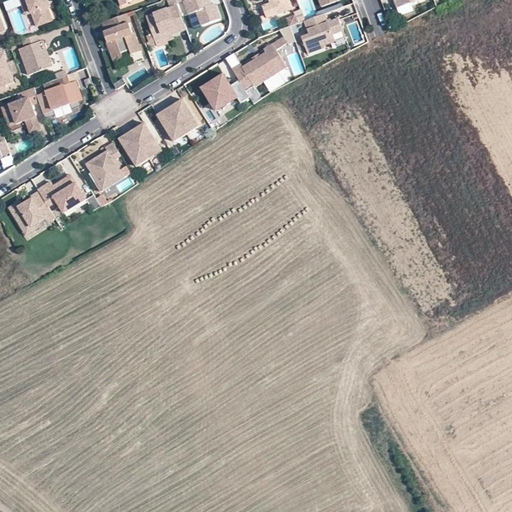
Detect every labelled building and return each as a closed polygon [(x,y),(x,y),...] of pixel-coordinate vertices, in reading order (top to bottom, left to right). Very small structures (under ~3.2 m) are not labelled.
[(32,14),(26,0),(19,0),(26,16),(32,14)] [(26,0),(32,14),(37,27),(52,21),(47,8),(45,3),(48,2),(47,0),(26,0)] [(209,2),(208,0),(182,0),(188,15),(196,12),(201,27),(220,20),(214,5),(211,6),(209,7),(207,3),(209,2)] [(291,9),(287,0),(267,0),(268,0),(272,0),(274,2),(269,4),(261,7),(265,19),(291,9)] [(421,0),(396,0),(399,8),(410,4),(421,0)] [(399,8),(396,9),(399,16),(412,11),(410,4),(399,8)] [(177,7),(147,18),(155,41),(179,33),(185,30),(183,23),(179,12),(177,7)] [(300,11),(293,13),(294,16),(285,20),(288,28),(304,22),(300,11)] [(130,24),(126,14),(101,23),(105,32),(103,33),(101,34),(105,45),(108,44),(109,49),(110,52),(113,62),(122,58),(121,54),(129,51),(131,55),(140,52),(133,34),(132,34),(129,24),(130,24)] [(338,19),(326,23),(324,15),(304,22),(309,35),(301,38),(307,55),(325,49),(324,46),(323,43),(333,39),(332,35),(342,31),(338,19)] [(39,42),(36,35),(22,40),(25,47),(20,49),(29,75),(52,67),(46,49),(42,50),(39,42)] [(285,36),(273,44),(277,50),(289,42),(285,36)] [(288,67),(273,44),(265,49),(267,53),(254,60),(244,67),(242,64),(233,69),(240,80),(247,90),(254,85),(256,87),(288,67)] [(227,59),(233,69),(242,64),(235,54),(227,59)] [(0,91),(7,89),(6,85),(14,83),(4,56),(0,57),(0,91)] [(55,73),(58,79),(68,75),(66,69),(55,73)] [(225,75),(212,83),(214,86),(227,78),(225,75)] [(212,83),(203,89),(218,111),(239,98),(242,103),(251,97),(247,90),(240,80),(232,86),(227,78),(214,86),(212,83)] [(47,92),(38,95),(40,102),(47,119),(56,115),(54,110),(71,104),(72,109),(82,105),(80,100),(83,99),(76,81),(56,88),(53,80),(44,84),(47,92)] [(38,95),(35,87),(27,90),(30,98),(3,109),(7,118),(14,115),(17,124),(26,121),(31,134),(42,130),(33,105),(40,102),(38,95)] [(200,126),(184,100),(175,106),(177,109),(170,113),(168,110),(158,116),(175,142),(200,126)] [(17,124),(14,115),(7,118),(10,127),(17,124)] [(163,151),(146,124),(137,129),(139,133),(131,137),(129,134),(121,139),(138,167),(163,151)] [(0,160),(3,159),(2,156),(10,153),(2,130),(0,130),(0,160)] [(122,156),(114,144),(107,148),(109,151),(88,164),(93,173),(93,174),(96,172),(107,189),(125,178),(115,160),(122,156)] [(93,173),(90,174),(102,192),(104,191),(107,189),(96,172),(93,174),(93,173)] [(73,176),(64,181),(67,186),(76,180),(73,176)] [(52,183),(39,190),(46,201),(50,207),(58,202),(65,214),(88,201),(76,180),(67,186),(64,181),(54,187),(52,183)] [(46,201),(40,192),(32,197),(34,199),(24,205),(21,207),(18,203),(10,208),(25,232),(40,223),(46,219),(44,216),(52,212),(50,207),(46,201)] [(93,209),(99,207),(94,196),(88,199),(93,209)] [(42,227),(40,223),(25,232),(27,236),(42,227)]
